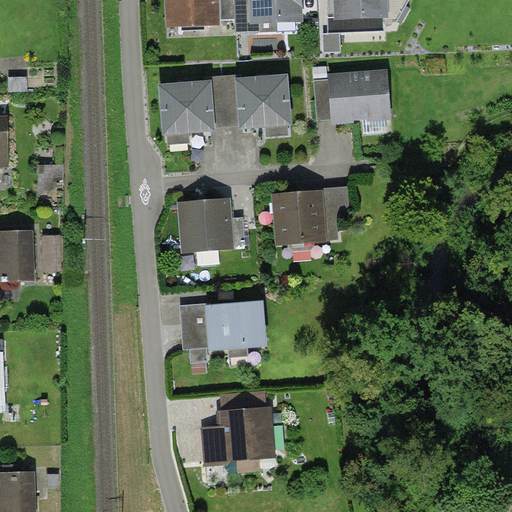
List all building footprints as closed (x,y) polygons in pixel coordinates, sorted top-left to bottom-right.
[(215,0),(169,0),(170,25),(216,24),(215,0)] [(236,22),(234,0),(219,0),(221,22),(236,22)] [(298,0),(234,0),(236,22),(236,34),(257,33),(257,22),(300,20),(298,0)] [(337,0),(338,17),(329,18),(330,34),(381,32),(380,16),(385,16),(385,23),(396,23),(409,0),(337,0)] [(240,76),(223,78),(225,99),(241,98),(244,126),(288,123),(284,81),(241,84),(240,76)] [(384,76),(332,79),(335,121),(387,117),(384,76)] [(207,86),(163,90),(166,133),(211,129),(209,100),(225,99),(223,78),(206,79),(207,86)] [(7,119),(0,118),(0,168),(9,168),(7,119)] [(61,166),(42,167),(41,195),(60,187),(61,166)] [(346,188),(273,195),(277,243),(337,238),(336,221),(348,210),(346,188)] [(231,199),(176,202),(180,252),(234,248),(231,199)] [(32,233),(0,234),(0,283),(34,282),(32,233)] [(59,237),(46,238),(47,263),(60,263),(59,237)] [(261,302),(180,306),(182,352),(190,351),(191,364),(209,363),(208,349),(263,346),(261,302)] [(216,427),(201,429),(206,467),(239,463),(241,476),(263,474),(262,461),(276,459),(270,405),(214,411),(216,427)] [(38,511),(36,474),(0,476),(0,511),(38,511)]
